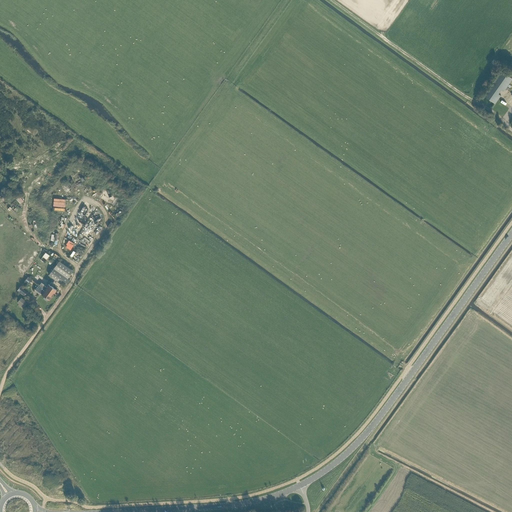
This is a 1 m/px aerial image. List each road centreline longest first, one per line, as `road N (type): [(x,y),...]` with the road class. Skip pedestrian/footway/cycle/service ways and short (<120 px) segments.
road 1 (tertiary): [(299,485),(363,436),(511,233)]
road 2 (track): [(327,0),(507,126)]
road 3 (tertiary): [(121,511),(236,504),(299,485)]
